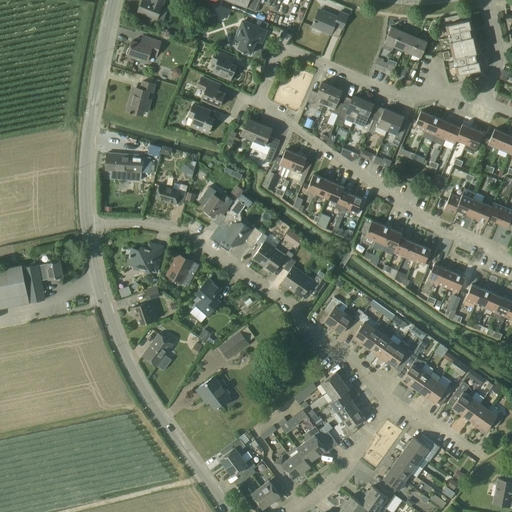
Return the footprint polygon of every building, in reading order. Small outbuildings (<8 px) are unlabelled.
[(142,0),(138,11),(163,21),(167,9),(162,7),(164,0),(151,0),(151,2),(146,0),(142,0)] [(214,3),(210,11),(217,14),(220,6),(214,3)] [(312,26),(331,34),(335,25),(342,29),(348,15),(340,11),(338,16),(324,11),(324,13),(318,11),(312,26)] [(455,65),(459,81),(484,76),(470,12),(444,18),(448,33),(453,32),(455,39),(450,41),(453,57),(458,56),(460,64),(455,65)] [(266,31),(243,21),(236,39),(240,41),(238,47),(251,53),(255,44),(254,44),(256,40),(261,42),(266,31)] [(385,41),(394,45),(400,31),(391,27),(385,41)] [(394,45),(403,49),(409,35),(400,31),(394,45)] [(403,49),(412,53),(418,39),(409,35),(403,49)] [(127,55),(147,62),(149,53),(156,56),(161,42),(143,36),(141,44),(132,41),(127,55)] [(434,38),(435,46),(446,46),(445,38),(434,38)] [(412,53),(421,57),(427,43),(418,39),(412,53)] [(213,73),(230,80),(237,65),(233,64),(235,58),(216,50),(211,63),(216,65),(213,73)] [(373,69),(382,73),(387,63),(383,62),(384,59),(379,56),(373,69)] [(382,73),(391,77),(395,67),(387,63),(382,73)] [(202,99),(219,106),(225,94),(218,91),(221,84),(203,77),(198,87),(206,91),(202,99)] [(127,111),(140,114),(141,110),(148,112),(151,99),(147,98),(148,91),(152,92),(154,84),(143,81),(141,89),(136,87),(133,99),(130,98),(127,111)] [(325,105),(332,86),(322,82),(318,93),(312,90),(308,102),(313,104),(315,100),(325,105)] [(342,91),(332,86),(325,105),(330,107),(328,111),(338,115),(343,103),(338,101),(342,91)] [(354,123),(363,100),(353,96),(349,106),(343,103),(338,115),(334,125),(340,127),(341,124),(343,124),(345,120),(354,123)] [(369,132),(374,120),(375,117),(369,115),(374,104),(363,100),(354,123),(363,127),(362,129),(369,132)] [(190,127),(208,134),(214,119),(208,117),(211,111),(194,104),(188,117),(193,119),(190,127)] [(387,130),(395,113),(385,109),(379,122),(374,120),(369,132),(375,134),(375,132),(384,136),(387,130)] [(414,127),(425,131),(432,115),(421,111),(414,127)] [(393,142),(399,144),(404,133),(399,130),(404,117),(395,113),(387,130),(396,134),(393,142)] [(425,131),(435,135),(442,119),(432,115),(425,131)] [(241,135),(253,140),(260,124),(248,119),(241,135)] [(435,135),(445,140),(452,123),(442,119),(435,135)] [(456,140),(462,128),(461,127),(452,123),(445,140),(454,144),(456,140)] [(265,160),(270,163),(275,150),(271,148),(274,139),(269,137),(272,129),(260,124),(253,140),(270,147),(265,160)] [(456,140),(466,144),(473,128),(463,124),(461,127),(462,128),(456,140)] [(466,144),(477,148),(484,132),(473,128),(466,144)] [(488,145),(498,149),(505,133),(495,129),(488,145)] [(225,144),(231,146),(236,133),(231,131),(225,144)] [(498,149),(508,153),(511,144),(511,135),(505,133),(498,149)] [(280,165),(276,174),(286,178),(287,175),(290,169),(296,154),(286,149),(281,160),(279,165),(280,165)] [(369,160),(372,154),(362,149),(359,155),(369,160)] [(106,170),(141,173),(141,170),(156,171),(157,162),(142,160),(143,156),(107,153),(106,170)] [(296,154),(290,169),(300,174),(307,158),(296,154)] [(191,174),(196,160),(186,156),(180,169),(191,174)] [(376,156),(373,162),(388,168),(391,162),(376,156)] [(270,190),(277,175),(270,172),(264,186),(270,190)] [(317,194),(324,178),(314,174),(309,185),(305,183),(302,191),(307,193),(308,190),(317,194)] [(317,194),(327,198),(334,182),(324,178),(317,194)] [(327,198),(337,202),(342,190),(344,187),(334,182),(327,198)] [(156,198),(176,204),(179,194),(185,196),(188,186),(181,184),(179,190),(167,187),(167,185),(160,183),(156,198)] [(239,198),(242,193),(244,190),(237,186),(232,193),(239,198)] [(352,194),(342,190),(337,202),(335,206),(341,209),(331,232),(335,233),(337,228),(343,215),(352,194)] [(252,248),(255,243),(262,233),(251,226),(249,229),(241,223),(240,213),(245,205),(247,207),(252,201),(242,193),(239,198),(222,223),(229,228),(227,232),(228,241),(234,245),(243,244),(244,242),(252,248)] [(203,209),(214,217),(218,211),(223,214),(233,200),(224,194),(220,199),(214,194),(203,209)] [(343,215),(353,220),(355,215),(356,215),(363,199),(352,194),(343,215)] [(456,210),(461,198),(451,194),(444,210),(454,214),(456,210)] [(456,210),(466,214),(473,198),(463,194),(461,198),(456,210)] [(466,214),(476,218),(483,202),(473,198),(466,214)] [(487,223),(488,219),(493,206),(483,202),(476,218),(487,223)] [(488,219),(498,223),(505,207),(495,203),(493,206),(488,219)] [(498,223),(508,227),(511,218),(511,209),(505,207),(498,223)] [(367,234),(371,223),(365,220),(360,232),(367,234)] [(374,246),(376,241),(383,225),(372,220),(371,223),(367,234),(363,242),(374,246)] [(376,241),(385,245),(392,229),(383,225),(376,241)] [(345,231),(337,228),(335,233),(343,236),(345,231)] [(303,238),(290,229),(284,238),(297,247),(303,238)] [(385,245),(396,249),(401,237),(402,233),(392,229),(385,245)] [(252,258),(263,265),(275,248),(265,241),(268,237),(262,233),(255,243),(260,247),(252,258)] [(394,253),(404,257),(411,241),(401,237),(396,249),(394,253)] [(404,257),(414,261),(421,245),(411,241),(404,257)] [(414,261),(425,265),(431,249),(421,245),(414,261)] [(135,268),(151,272),(151,270),(157,272),(160,260),(153,259),(156,251),(141,247),(140,251),(132,249),(128,263),(136,265),(135,268)] [(281,262),(286,265),(293,254),(289,251),(285,256),(275,248),(263,265),(273,273),(281,262)] [(181,283),(188,287),(194,276),(187,273),(192,261),(178,254),(169,273),(182,280),(181,283)] [(281,283),(291,290),(304,273),(293,265),(296,262),(291,258),(294,254),(293,254),(286,265),(283,268),(288,272),(281,283)] [(46,264),(38,266),(38,264),(22,268),(22,265),(0,268),(0,309),(45,300),(40,273),(45,272),(47,279),(49,278),(49,279),(62,276),(59,261),(46,264)] [(428,280),(438,285),(445,268),(435,264),(428,280)] [(438,285),(448,289),(455,273),(445,268),(438,285)] [(291,290),(302,298),(309,287),(314,290),(322,280),(316,276),(314,280),(304,273),(291,290)] [(448,289),(459,293),(465,277),(455,273),(448,289)] [(196,305),(208,316),(223,299),(217,293),(220,289),(208,279),(196,293),(202,298),(196,305)] [(465,300),(475,304),(482,288),(472,284),(465,300)] [(118,289),(121,298),(131,294),(128,285),(118,289)] [(144,291),(147,301),(161,296),(157,286),(144,291)] [(475,304),(485,308),(492,292),(482,288),(475,304)] [(485,308),(495,313),(502,297),(492,292),(485,308)] [(332,329),(344,312),(348,306),(334,297),(332,301),(324,311),(329,314),(324,321),(329,324),(328,326),(332,329)] [(504,321),(505,317),(511,301),(511,300),(502,297),(495,313),(494,317),(504,321)] [(137,316),(140,325),(158,319),(152,302),(132,308),(135,317),(137,316)] [(445,315),(453,318),(455,313),(447,310),(445,315)] [(351,330),(359,319),(358,319),(353,316),(352,318),(344,312),(332,329),(336,332),(338,330),(342,333),(347,327),(351,330)] [(361,345),(377,322),(363,313),(358,319),(359,319),(351,330),(356,334),(353,337),(358,340),(357,342),(361,345)] [(403,320),(395,315),(392,319),(396,322),(395,323),(399,326),(403,320)] [(370,349),(381,334),(376,330),(380,324),(377,322),(361,345),(365,348),(366,346),(370,349)] [(413,324),(409,330),(422,340),(427,333),(413,324)] [(218,346),(228,360),(249,345),(239,331),(218,346)] [(142,356),(157,367),(173,343),(158,333),(142,356)] [(377,356),(389,340),(381,334),(370,349),(375,352),(374,354),(377,356)] [(383,358),(387,361),(398,345),(389,340),(377,356),(382,360),(383,358)] [(391,364),(390,365),(395,369),(398,364),(403,367),(406,363),(405,363),(413,353),(408,350),(410,347),(401,340),(398,346),(398,345),(387,361),(391,364)] [(196,353),(202,344),(196,341),(190,350),(196,353)] [(422,351),(424,342),(419,341),(416,349),(422,351)] [(410,387),(422,369),(427,362),(416,358),(417,357),(416,356),(419,352),(416,349),(413,353),(405,363),(406,363),(403,367),(408,370),(402,379),(406,382),(405,383),(410,387)] [(443,357),(447,360),(451,355),(446,351),(443,357)] [(457,370),(462,363),(456,358),(450,366),(457,370)] [(414,388),(419,391),(430,375),(422,369),(410,387),(413,390),(414,388)] [(480,383),(484,377),(470,369),(466,375),(480,383)] [(327,392),(343,380),(336,372),(321,383),(327,392)] [(421,395),(426,399),(439,381),(430,375),(419,391),(422,394),(421,395)] [(197,389),(203,398),(205,396),(215,410),(231,399),(228,396),(230,395),(230,393),(228,390),(226,389),(225,390),(217,379),(214,376),(196,388),(197,389)] [(346,392),(350,390),(343,380),(327,392),(333,400),(334,401),(346,392)] [(447,387),(439,381),(426,399),(429,401),(431,400),(436,403),(436,402),(441,406),(453,389),(448,386),(447,387)] [(485,387),(490,390),(493,385),(489,382),(485,387)] [(460,415),(472,398),(463,391),(464,390),(459,386),(448,402),(453,405),(452,407),(457,411),(456,412),(460,415)] [(294,397),(299,404),(310,396),(305,389),(294,397)] [(337,411),(337,412),(352,400),(346,392),(334,401),(333,400),(330,403),(334,408),(329,411),(332,415),(337,411)] [(465,416),(469,420),(481,404),(472,398),(460,415),(464,418),(465,416)] [(337,412),(344,421),(359,409),(352,400),(337,412)] [(472,424),(477,427),(489,409),(481,404),(469,420),(473,423),(472,424)] [(494,407),(492,406),(489,409),(477,427),(480,429),(481,428),(486,431),(491,424),(496,428),(504,417),(498,414),(500,411),(498,410),(498,409),(495,407),(494,407)] [(308,413),(312,417),(316,414),(312,409),(308,413)] [(342,429),(348,436),(358,429),(355,425),(365,418),(359,409),(344,421),(347,425),(342,429)] [(312,417),(318,426),(324,421),(320,416),(318,417),(316,414),(312,417)] [(290,419),(296,427),(299,424),(297,421),(294,417),(290,419)] [(287,422),(292,429),(296,427),(290,419),(287,422)] [(327,450),(321,443),(326,440),(323,436),(322,435),(319,431),(319,432),(315,426),(301,436),(306,442),(306,441),(318,457),(327,450)] [(323,427),(318,430),(319,431),(322,435),(327,432),(323,427)] [(260,435),(264,439),(268,436),(273,432),(270,428),(260,435)] [(323,436),(326,440),(332,450),(338,446),(329,431),(327,433),(323,436)] [(405,444),(423,456),(429,448),(431,449),(435,444),(423,435),(419,441),(413,437),(410,441),(409,440),(405,444)] [(220,458),(226,467),(242,456),(238,451),(245,446),(239,437),(228,445),(232,450),(220,458)] [(318,457),(306,441),(306,442),(298,448),(300,451),(309,463),(318,457)] [(401,453),(417,465),(423,456),(405,444),(403,448),(404,449),(401,453)] [(309,463),(300,451),(298,448),(296,445),(287,453),(291,458),(291,457),(303,472),(311,466),(309,463)] [(394,461),(411,473),(417,465),(401,453),(398,457),(397,456),(394,461)] [(240,477),(256,465),(250,458),(246,461),(242,456),(226,467),(233,477),(238,473),(240,477)] [(303,472),(291,457),(291,458),(286,461),(285,459),(281,458),(275,462),(284,474),(288,471),(294,479),(303,472)] [(388,469),(405,482),(411,473),(394,461),(391,465),(392,466),(390,470),(388,469)] [(397,488),(399,490),(405,482),(388,469),(385,473),(386,474),(383,478),(387,481),(397,488)] [(242,479),(244,482),(252,475),(249,471),(241,477),(242,479)] [(275,476),(260,487),(272,502),(281,495),(273,485),(279,481),(275,476)] [(445,484),(454,491),(459,485),(450,478),(445,484)] [(493,503),(510,506),(511,500),(511,499),(511,481),(498,479),(493,503)] [(387,481),(383,487),(393,494),(397,488),(387,481)] [(365,494),(386,509),(395,496),(393,494),(383,487),(380,491),(372,486),(369,490),(368,490),(365,494)] [(451,498),(455,492),(445,486),(441,491),(451,498)] [(252,493),(263,509),(272,502),(260,487),(252,493)] [(367,507),(373,511),(383,511),(386,509),(365,494),(362,498),(364,499),(360,503),(367,507)] [(343,504),(354,511),(363,511),(367,507),(360,503),(351,496),(348,501),(346,499),(343,504)] [(437,496),(433,502),(443,508),(446,503),(437,496)]
